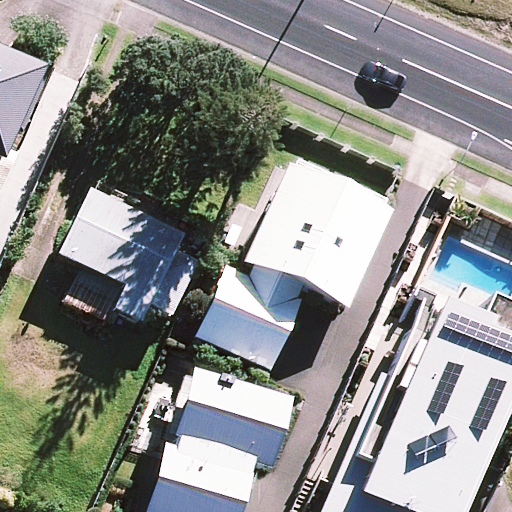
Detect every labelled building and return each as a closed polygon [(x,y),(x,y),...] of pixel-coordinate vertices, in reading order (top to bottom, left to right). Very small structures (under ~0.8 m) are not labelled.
[(0,175),(42,74),(0,56),(0,175)] [(382,215),(279,171),(235,274),(223,269),(192,341),(266,372),(299,294),(341,311),(382,215)] [(172,237),(85,195),(53,260),(77,272),(62,304),(129,337),(144,308),(165,319),(192,266),(164,253),(172,237)] [(511,303),(511,275),(443,244),(321,511),(452,511),(511,381),(511,318),(506,316),(511,303)] [(105,349),(58,329),(47,354),(94,374),(105,349)] [(281,404),(185,376),(164,450),(157,448),(138,511),(230,511),(244,466),(261,471),(281,404)]
